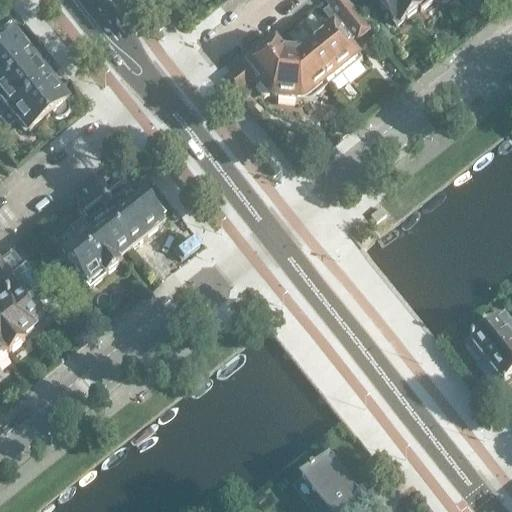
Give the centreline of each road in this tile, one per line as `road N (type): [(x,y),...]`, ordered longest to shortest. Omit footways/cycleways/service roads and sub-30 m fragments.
road 1 (residential): [(0,458),(261,244)]
road 2 (secondary): [(491,491),(280,229)]
road 3 (secondary): [(261,244),(472,506)]
road 4 (residential): [(280,229),(511,42)]
road 5 (residential): [(0,220),(147,102)]
road 6 (secondary): [(147,102),(261,244)]
road 7 (secondary): [(280,229),(168,86)]
road 8 (residential): [(168,86),(276,0)]
road 9 (secondary): [(64,0),(147,102)]
